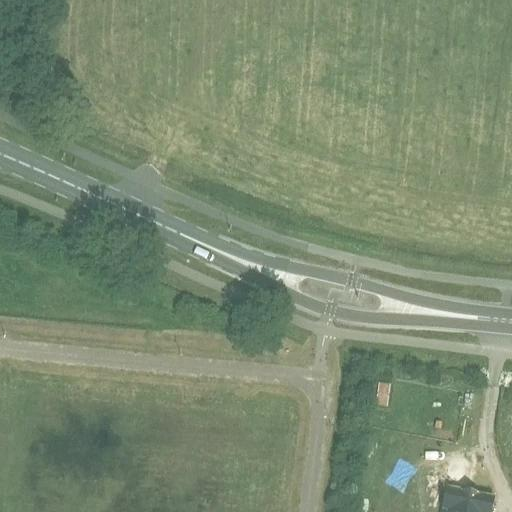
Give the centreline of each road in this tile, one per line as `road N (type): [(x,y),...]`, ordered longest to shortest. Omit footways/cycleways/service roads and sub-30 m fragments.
road 1 (residential): [(0,353),(318,380),(324,396),(309,511)]
road 2 (primary): [(266,275),(0,154)]
road 3 (primary): [(266,275),(332,313),(444,314)]
road 4 (primary): [(444,314),(350,282),(266,275)]
